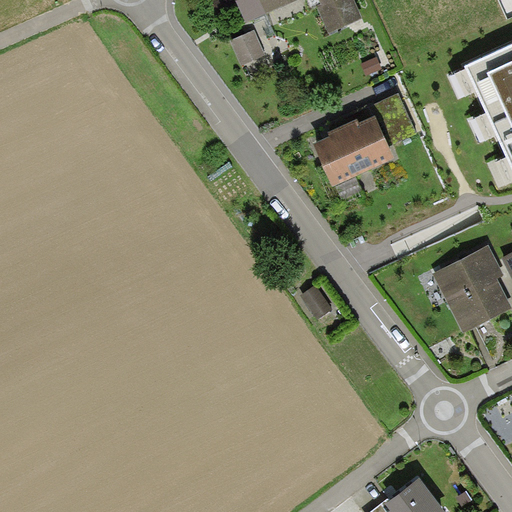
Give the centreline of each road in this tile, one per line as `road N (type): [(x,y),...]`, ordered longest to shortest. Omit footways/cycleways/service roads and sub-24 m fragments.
road 1 (residential): [(447,413),(250,149),(160,0)]
road 2 (residential): [(314,511),(447,413)]
road 3 (track): [(250,149),(398,82)]
